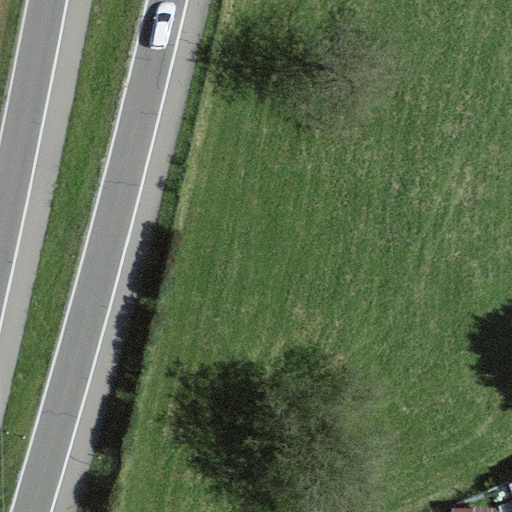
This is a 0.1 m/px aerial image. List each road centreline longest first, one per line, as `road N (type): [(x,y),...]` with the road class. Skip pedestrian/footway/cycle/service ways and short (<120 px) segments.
road 1 (motorway): [(30,511),(167,0)]
road 2 (motorway): [(0,233),(47,0)]
